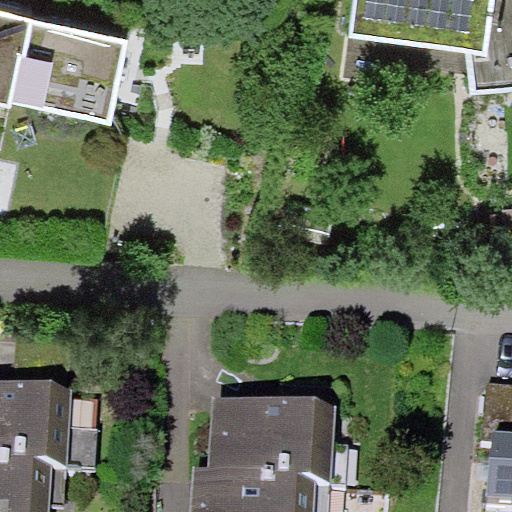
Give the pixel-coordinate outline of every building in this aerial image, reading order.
[(0,0),(0,91),(127,118),(144,37),(54,19),(57,5),(29,0),(0,0)] [(511,0),(367,0),(363,34),(478,47),(485,92),(511,87),(511,0)] [(72,379),(0,376),(0,454),(53,457),(68,457),(72,379)] [(481,438),(492,439),(493,429),(511,430),(511,384),(487,382),(481,438)] [(335,395),(211,390),(208,468),(316,472),(331,473),(335,395)] [(511,430),(493,429),(492,439),(485,504),(511,507),(511,430)] [(0,454),(0,511),(50,511),(53,457),(0,454)] [(208,468),(192,467),(189,511),(314,511),(316,472),(208,468)]
